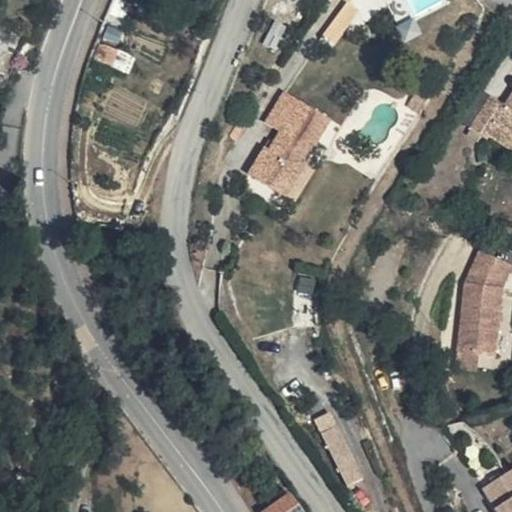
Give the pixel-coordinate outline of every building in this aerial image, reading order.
[(358,10),(348,3),(323,39),(336,44),(358,10)] [(337,117),(287,88),(275,108),(294,119),(278,145),(271,141),(251,173),(287,194),(307,160),(310,162),(337,117)] [(511,101),(511,102),(495,91),(472,126),(489,137),(492,133),(509,144),(511,139),(511,101)] [(310,162),(307,160),(287,194),(302,204),(323,170),(310,162)] [(511,261),(481,248),(467,281),(460,350),(482,353),(499,354),(506,286),(511,272),(511,261)] [(480,369),(482,353),(460,350),(459,367),(480,369)] [(365,475),(341,425),(327,432),(351,482),(365,475)] [(511,511),(511,467),(484,484),(501,511),(511,511)]
